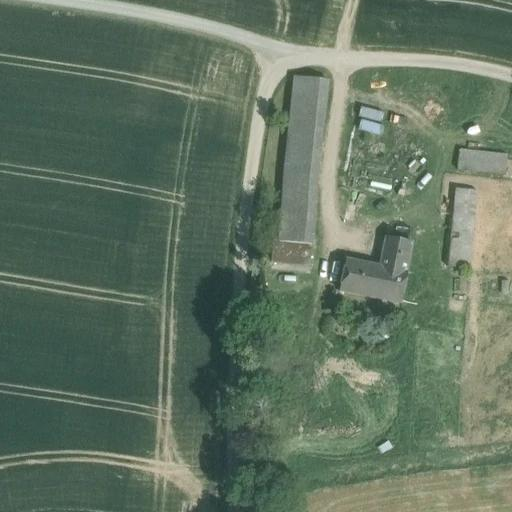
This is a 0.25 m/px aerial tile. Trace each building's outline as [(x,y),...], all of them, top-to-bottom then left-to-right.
[(327,81),(295,78),(283,205),(314,208),(327,81)] [(379,134),(384,113),(361,107),(355,128),(379,134)] [(507,156),(459,151),(457,171),(505,176),(507,156)] [(314,208),(283,205),(279,241),(311,244),(315,208),(314,208)] [(474,218),(452,216),(447,268),(469,270),(474,218)] [(413,244),(385,238),(379,267),(346,260),(339,292),(401,305),(407,274),(406,273),(413,244)] [(279,241),(273,241),(271,264),(309,267),(311,244),(279,241)]
